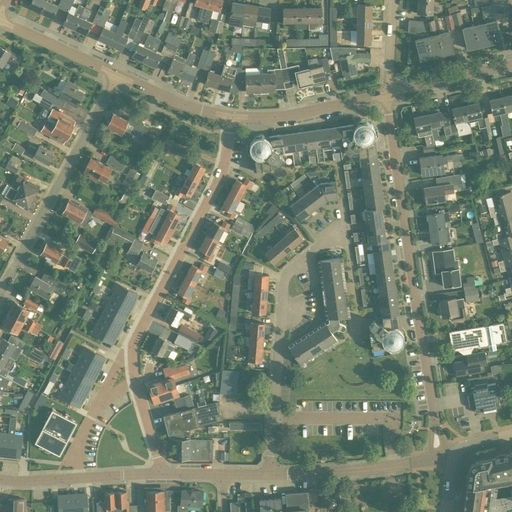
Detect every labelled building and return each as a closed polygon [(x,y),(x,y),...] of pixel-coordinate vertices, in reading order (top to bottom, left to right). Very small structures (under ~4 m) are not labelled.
[(31,0),(29,6),(41,12),(46,0),(31,0)] [(60,0),(58,6),(46,0),(41,12),(53,17),(58,7),(63,9),(67,0),(60,0)] [(67,0),(63,9),(68,12),(69,10),(73,0),(67,0)] [(145,10),(149,0),(140,0),(138,7),(145,10)] [(164,0),(162,9),(166,10),(170,0),(164,0)] [(170,0),(166,10),(163,21),(170,23),(173,12),(172,12),(174,7),(175,8),(177,0),(180,0),(184,1),(184,0),(170,0)] [(203,22),(209,0),(195,0),(195,4),(201,6),(197,20),(203,22)] [(209,0),(203,22),(208,23),(209,18),(210,18),(213,9),(219,11),(220,7),(221,7),(222,0),(209,0)] [(433,2),(417,1),(417,13),(432,14),(433,2)] [(243,18),(245,4),(232,2),(230,16),(243,18)] [(243,18),(242,24),(254,26),(258,6),(245,4),(243,18)] [(504,5),(493,4),(481,7),(483,15),(495,13),(495,14),(503,14),(504,5)] [(79,5),(74,14),(68,12),(63,23),(75,29),(85,7),(79,5)] [(357,18),(370,18),(371,5),(357,5),(357,18)] [(457,5),(447,8),(449,13),(459,10),(457,5)] [(85,7),(75,29),(87,34),(92,23),(98,25),(98,24),(105,8),(100,6),(92,23),(87,20),(91,10),(85,7)] [(270,8),(258,6),(254,26),(261,27),(262,21),(268,22),(270,8)] [(479,16),(477,6),(470,8),(472,17),(479,16)] [(330,47),(355,48),(355,47),(337,47),(336,7),(329,7),(329,41),(330,41),(330,47),(329,47),(330,47)] [(111,11),(105,8),(98,24),(104,26),(99,38),(111,44),(122,19),(121,19),(118,26),(107,21),(111,11)] [(296,22),(295,8),(283,9),(283,22),(296,22)] [(308,22),(308,8),(295,8),(296,22),(308,22)] [(321,8),(308,8),(308,22),(309,29),(321,29),(321,8)] [(463,27),(460,12),(452,13),(455,28),(463,27)] [(454,28),(451,14),(445,16),(448,29),(454,28)] [(182,26),(184,16),(177,15),(174,17),(172,24),(182,26)] [(185,17),(182,27),(192,29),(195,19),(185,17)] [(122,19),(111,44),(122,49),(128,37),(133,40),(141,23),(142,21),(136,18),(127,37),(122,35),(128,22),(122,19)] [(220,34),(224,21),(217,19),(211,18),(208,30),(220,34)] [(370,18),(357,18),(356,31),(370,31),(370,18)] [(423,21),(408,20),(408,31),(418,32),(425,30),(423,21)] [(496,21),(485,23),(489,44),(501,41),(496,21)] [(133,41),(138,43),(132,55),(144,60),(153,41),(155,37),(148,34),(143,46),(138,44),(146,25),(141,23),(133,40),(133,41)] [(489,44),(485,23),(474,26),(479,46),(489,44)] [(467,49),(479,46),(474,26),(462,29),(467,49)] [(370,31),(356,31),(356,43),(370,44),(370,31)] [(437,35),(442,55),(454,52),(449,32),(437,35)] [(418,35),(419,39),(415,40),(420,60),(431,57),(427,37),(426,33),(418,35)] [(159,44),(153,41),(144,60),(156,66),(159,59),(165,62),(176,37),(175,37),(175,38),(167,34),(164,41),(166,42),(165,45),(164,45),(160,54),(156,52),(159,44)] [(309,39),(309,46),(328,45),(328,34),(318,34),(318,39),(309,39)] [(437,35),(427,37),(431,57),(442,55),(437,35)] [(176,37),(165,62),(170,64),(168,70),(180,75),(186,59),(175,54),(181,39),(176,37)] [(9,53),(0,47),(0,65),(2,67),(6,59),(17,66),(21,58),(10,51),(9,53)] [(356,54),(355,48),(330,47),(332,60),(339,59),(343,78),(357,75),(354,62),(359,61),(369,62),(370,54),(358,53),(356,54)] [(189,52),(186,59),(180,75),(192,80),(197,68),(203,70),(203,69),(209,52),(203,50),(197,68),(191,65),(195,54),(189,52)] [(209,52),(203,69),(208,71),(205,83),(217,87),(224,64),(217,62),(215,72),(209,71),(214,54),(209,52)] [(317,60),(319,66),(309,68),(312,85),(319,83),(318,81),(326,79),(324,73),(330,71),(327,57),(317,60)] [(280,64),(283,82),(297,79),(298,85),(306,84),(306,86),(312,85),(309,68),(299,71),(298,64),(286,67),(285,63),(280,64)] [(236,67),(224,64),(217,87),(230,90),(231,84),(237,86),(239,79),(240,67),(237,66),(236,67)] [(267,73),(260,73),(261,90),(275,90),(275,89),(285,89),(283,82),(280,64),(274,64),(274,69),(267,69),(267,73)] [(239,79),(237,86),(238,86),(246,86),(246,91),(261,90),(260,73),(245,74),(245,70),(240,70),(241,67),(240,67),(239,79)] [(76,86),(67,81),(57,98),(76,108),(83,94),(75,89),(76,86)] [(30,83),(28,88),(37,93),(39,88),(30,83)] [(42,97),(53,103),(56,97),(42,90),(39,96),(42,97)] [(511,94),(502,97),(505,112),(511,110),(511,94)] [(53,103),(42,97),(39,103),(50,109),(53,103)] [(502,97),(489,100),(493,114),(501,113),(504,125),(508,125),(505,112),(502,97)] [(19,102),(13,99),(10,106),(15,109),(19,102)] [(478,103),(465,106),(469,126),(470,126),(469,122),(478,121),(479,128),(482,127),(485,140),(492,138),(488,116),(481,118),(481,116),(478,103)] [(402,107),(403,116),(412,114),(411,106),(402,107)] [(455,124),(449,125),(449,126),(452,138),(459,137),(458,136),(457,129),(469,126),(465,106),(452,109),(455,123),(455,122),(455,124)] [(438,108),(427,111),(428,115),(427,115),(431,135),(433,140),(439,139),(437,127),(443,125),(443,127),(449,126),(449,125),(446,112),(440,114),(440,112),(439,112),(438,108)] [(55,125),(70,133),(73,127),(72,126),(74,122),(51,110),(47,117),(56,122),(55,125)] [(121,119),(114,115),(108,127),(114,131),(114,132),(121,135),(124,130),(143,140),(150,128),(130,118),(128,122),(121,118),(121,119)] [(431,135),(427,115),(413,118),(418,138),(431,135)] [(70,133),(55,125),(44,119),(41,125),(43,126),(40,131),(49,136),(50,137),(50,138),(56,141),(57,141),(63,143),(65,139),(66,140),(70,133)] [(37,129),(20,120),(16,127),(33,136),(37,129)] [(375,133),(374,129),(372,126),(369,124),(365,122),(362,122),(358,124),(355,126),(352,125),(348,125),(340,126),(344,150),(349,154),(351,155),(354,157),(359,156),(363,156),(377,154),(375,142),(373,140),(374,137),(375,133)] [(340,126),(328,128),(331,145),(340,144),(341,154),(341,159),(344,154),(344,150),(340,126)] [(443,127),(446,139),(449,139),(452,138),(449,126),(443,127)] [(331,145),(328,128),(317,130),(321,162),(324,162),(324,157),(322,147),(331,145)] [(321,162),(317,130),(305,131),(307,149),(316,148),(317,157),(318,162),(321,162)] [(307,149),(305,131),(293,133),(297,165),(300,165),(300,160),(299,150),(307,149)] [(153,146),(158,135),(152,132),(147,143),(153,146)] [(297,165),(293,133),(281,135),(283,152),(292,151),(293,161),(294,166),(297,165)] [(283,152),(281,135),(269,136),(267,139),(264,137),(260,136),(256,137),(253,139),(251,142),(249,146),(250,150),(251,153),(254,156),(252,158),(254,171),(276,168),(278,166),(279,165),(280,163),(284,158),(283,152)] [(14,144),(4,138),(1,143),(5,145),(5,146),(21,155),(25,148),(15,142),(14,144)] [(496,157),(502,156),(498,139),(491,140),(496,157)] [(171,147),(182,151),(184,144),(173,141),(171,147)] [(434,144),(422,146),(423,152),(435,151),(434,144)] [(37,150),(29,146),(26,152),(34,156),(34,157),(48,165),(53,155),(45,151),(46,150),(39,146),(37,150)] [(157,153),(161,155),(166,148),(162,146),(157,153)] [(457,153),(441,156),(441,154),(419,157),(420,166),(458,161),(457,153)] [(106,163),(121,172),(127,162),(111,154),(106,163)] [(363,156),(359,156),(361,167),(378,165),(377,154),(363,156)] [(5,167),(17,174),(20,169),(16,167),(20,160),(12,155),(5,167)] [(188,177),(197,182),(205,168),(197,164),(200,159),(194,157),(191,163),(194,165),(188,177)] [(111,169),(91,158),(84,171),(90,175),(89,177),(97,182),(98,178),(104,182),(111,169)] [(459,166),(458,161),(420,166),(422,175),(443,172),(443,170),(448,169),(448,168),(459,166)] [(380,175),(378,165),(361,167),(362,178),(380,175)] [(129,168),(122,183),(124,184),(121,190),(128,194),(139,173),(129,168)] [(436,178),(437,186),(423,188),(426,203),(444,200),(443,194),(454,192),(453,189),(463,188),(460,174),(436,178)] [(381,186),(380,175),(362,178),(364,188),(381,186)] [(18,191),(33,199),(39,188),(24,179),(18,176),(14,182),(21,186),(18,190),(18,191)] [(197,182),(188,177),(182,188),(179,187),(175,194),(180,196),(183,192),(190,196),(197,182)] [(246,178),(243,183),(236,180),(229,194),(239,199),(245,187),(248,189),(252,181),(246,178)] [(316,186),(326,200),(338,199),(335,181),(319,183),(316,186)] [(18,191),(18,190),(10,186),(4,196),(12,200),(12,201),(27,210),(33,199),(18,191)] [(326,200),(316,186),(307,193),(318,207),(326,200)] [(381,186),(364,188),(365,199),(383,197),(381,186)] [(180,215),(173,212),(176,206),(175,206),(178,202),(155,190),(152,197),(166,205),(167,203),(169,204),(166,210),(161,207),(154,220),(173,229),(180,215)] [(126,204),(130,195),(124,192),(121,199),(119,199),(118,201),(122,203),(123,202),(126,204)] [(307,193),(299,199),(309,213),(318,207),(307,193)] [(490,212),(511,206),(511,201),(510,193),(503,194),(493,197),(495,206),(488,208),(490,212)] [(239,199),(229,194),(222,208),(229,211),(226,216),(232,219),(236,212),(233,210),(239,199)] [(383,197),(365,199),(366,209),(364,209),(364,210),(384,207),(383,197)] [(309,213),(299,199),(290,206),(300,220),(309,213)] [(62,211),(63,213),(62,214),(79,224),(80,223),(85,225),(91,215),(85,212),(87,209),(80,206),(79,208),(69,202),(66,208),(64,208),(62,211)] [(273,203),(265,212),(271,217),(279,209),(273,203)] [(459,203),(446,205),(447,212),(448,212),(460,211),(459,204),(459,203)] [(115,226),(118,221),(117,221),(119,218),(96,206),(92,213),(115,226)] [(511,206),(490,212),(491,217),(498,216),(500,224),(511,220),(511,206)] [(384,207),(364,210),(365,221),(383,219),(381,208),(384,208),(384,207)] [(442,212),(427,214),(429,229),(444,227),(444,221),(449,221),(448,212),(447,212),(442,212)] [(278,213),(270,220),(274,225),(282,218),(278,213)] [(255,225),(237,217),(234,223),(251,231),(252,232),(255,225)] [(383,219),(365,221),(366,226),(367,231),(384,228),(383,224),(383,219)] [(173,229),(154,220),(148,231),(153,234),(150,241),(156,244),(159,239),(165,243),(173,229)] [(224,220),(221,226),(214,222),(207,236),(217,241),(223,230),(226,231),(230,224),(224,220)] [(270,220),(260,229),(265,233),(274,225),(270,220)] [(511,220),(500,224),(502,232),(495,234),(497,239),(511,235),(511,220)] [(251,231),(234,223),(232,229),(248,237),(251,231)] [(444,227),(429,229),(432,244),(446,242),(450,241),(448,227),(444,227)] [(368,242),(388,240),(388,239),(385,240),(384,228),(367,231),(368,242)] [(265,233),(260,229),(253,235),(257,240),(265,233)] [(294,229),(284,237),(293,247),(303,239),(294,229)] [(97,243),(80,233),(74,243),(92,253),(97,243)] [(128,234),(124,242),(130,245),(126,253),(139,260),(137,263),(151,271),(157,260),(149,256),(149,254),(143,251),(144,250),(140,249),(143,242),(137,239),(128,234)] [(140,234),(138,239),(143,242),(144,243),(144,242),(147,238),(140,234)] [(511,235),(497,239),(492,240),(493,245),(500,244),(502,252),(511,249),(511,235)] [(217,241),(207,236),(200,250),(207,253),(204,259),(210,262),(214,254),(211,253),(217,241)] [(284,237),(275,245),(283,256),(293,247),(284,237)] [(102,249),(94,264),(106,270),(114,254),(112,253),(117,244),(108,239),(106,239),(101,248),(102,249)] [(390,250),(388,240),(368,242),(368,243),(371,242),(373,253),(390,250)] [(42,248),(43,250),(40,255),(48,259),(46,261),(54,265),(55,263),(56,263),(62,251),(46,243),(46,245),(44,245),(42,248)] [(283,256),(275,245),(265,254),(273,264),(283,256)] [(457,259),(453,260),(452,249),(432,252),(435,273),(442,272),(458,269),(457,259)] [(511,249),(502,252),(504,261),(498,262),(499,267),(511,263),(511,249)] [(391,261),(390,250),(373,253),(374,263),(391,261)] [(75,272),(82,258),(73,253),(70,259),(65,257),(61,265),(75,272)] [(326,324),(302,339),(289,348),(295,358),(299,364),(324,348),(325,350),(338,342),(336,339),(331,332),(337,329),(341,331),(343,331),(344,330),(345,329),(345,328),(345,326),(344,325),(339,323),(338,317),(347,316),(339,258),(329,259),(320,261),(328,320),(329,322),(326,324)] [(217,268),(228,272),(231,265),(220,261),(217,268)] [(391,261),(374,263),(376,274),(393,272),(391,261)] [(192,265),(185,278),(195,284),(201,272),(204,274),(208,266),(201,263),(199,268),(192,265)] [(511,263),(499,267),(500,272),(507,270),(509,279),(511,277),(511,263)] [(214,275),(222,278),(224,271),(216,268),(214,275)] [(442,272),(443,281),(441,281),(441,285),(444,284),(444,286),(460,284),(458,269),(442,272)] [(393,272),(376,274),(377,285),(395,282),(393,272)] [(232,285),(239,286),(240,274),(233,274),(232,285)] [(248,278),(248,286),(253,286),(253,287),(267,288),(268,275),(261,274),(255,274),(254,279),(248,278)] [(29,283),(31,284),(29,289),(48,299),(52,291),(57,294),(63,282),(59,280),(54,288),(35,277),(34,278),(33,278),(31,278),(29,282),(29,283)] [(466,278),(466,282),(463,282),(464,290),(474,288),(473,277),(466,278)] [(195,284),(185,278),(178,292),(184,295),(181,301),(188,304),(192,297),(189,295),(195,284)] [(395,282),(377,285),(378,296),(396,293),(395,282)] [(130,307),(137,294),(118,284),(111,297),(130,307)] [(232,285),(231,298),(238,298),(239,286),(232,285)] [(267,288),(253,287),(252,299),(266,300),(267,288)] [(477,288),(474,288),(464,290),(465,302),(478,300),(477,288)] [(396,293),(378,296),(380,306),(398,304),(396,293)] [(23,302),(36,310),(40,303),(27,296),(23,302)] [(124,319),(130,307),(111,297),(104,309),(124,319)] [(238,298),(231,298),(230,315),(237,315),(238,298)] [(463,298),(454,299),(454,298),(440,301),(441,305),(440,306),(440,308),(439,308),(440,315),(441,314),(442,317),(448,316),(452,322),(464,320),(466,316),(463,298)] [(266,300),(252,299),(251,312),(265,313),(266,300)] [(91,300),(87,308),(96,312),(99,304),(91,300)] [(11,309),(8,314),(40,330),(42,325),(26,316),(29,310),(15,302),(14,304),(12,303),(10,307),(11,309)] [(399,315),(398,304),(380,306),(382,317),(384,317),(399,315)] [(92,311),(91,315),(100,318),(103,307),(99,306),(97,312),(92,311)] [(171,306),(168,313),(167,313),(164,316),(166,317),(165,319),(176,325),(181,317),(188,321),(191,314),(178,307),(177,309),(171,306)] [(98,321),(117,331),(124,319),(104,309),(98,321)] [(8,314),(6,319),(4,319),(2,322),(3,324),(2,325),(17,333),(22,324),(25,326),(24,329),(37,336),(40,330),(8,314)] [(373,322),(368,328),(369,334),(371,351),(384,349),(385,347),(389,348),(393,349),(396,348),(400,346),(402,343),(403,339),(403,335),(402,332),(399,329),(401,327),(399,315),(384,317),(382,317),(376,318),(375,319),(374,320),(373,322)] [(110,344),(117,331),(98,321),(91,334),(110,344)] [(251,322),(250,335),(263,336),(264,323),(251,322)] [(501,323),(447,332),(449,339),(446,343),(450,346),(451,351),(463,349),(464,354),(465,354),(471,353),(471,350),(474,347),(504,342),(501,323)] [(199,333),(181,325),(177,332),(195,341),(199,333)] [(212,337),(215,328),(209,326),(207,335),(212,337)] [(175,342),(193,351),(197,343),(192,340),(192,341),(179,334),(175,342)] [(11,335),(8,342),(0,337),(0,352),(8,357),(14,346),(21,349),(25,342),(11,335)] [(250,335),(249,347),(249,348),(262,349),(263,336),(250,335)] [(175,344),(159,336),(152,350),(161,355),(166,347),(172,350),(175,344)] [(56,338),(47,354),(55,359),(64,342),(56,338)] [(97,369),(103,357),(84,346),(77,359),(97,369)] [(234,347),(227,346),(226,366),(232,367),(234,347)] [(40,362),(43,358),(50,362),(53,358),(34,347),(29,356),(40,362)] [(249,348),(249,347),(243,347),(243,354),(248,354),(248,360),(261,361),(262,349),(249,348)] [(471,353),(465,354),(466,359),(453,362),(455,375),(480,371),(479,365),(486,364),(484,353),(484,351),(471,353)] [(8,357),(0,352),(0,375),(9,380),(24,387),(28,380),(9,371),(9,370),(3,367),(8,357)] [(90,382),(97,369),(77,359),(71,371),(90,382)] [(163,368),(166,379),(148,385),(151,394),(175,386),(173,378),(190,373),(187,364),(173,368),(172,365),(163,368)] [(500,365),(490,366),(492,374),(501,372),(500,365)] [(221,393),(238,393),(238,369),(221,369),(221,393)] [(84,394),(90,382),(71,371),(64,383),(84,394)] [(0,391),(2,393),(9,380),(0,375),(0,391)] [(471,391),(468,392),(471,408),(473,407),(474,411),(479,411),(490,409),(491,411),(495,410),(494,408),(498,407),(497,399),(500,399),(498,390),(496,391),(494,383),(486,384),(486,382),(474,384),(474,386),(470,387),(471,391)] [(77,406),(84,394),(64,383),(57,396),(77,406)] [(179,398),(175,386),(151,394),(154,403),(172,397),(177,412),(188,409),(184,397),(179,398)] [(188,409),(177,412),(164,415),(170,439),(172,439),(172,458),(174,458),(174,460),(186,460),(187,458),(192,458),(192,439),(190,439),(190,428),(218,421),(219,401),(188,409)] [(51,408),(33,441),(58,455),(75,422),(51,408)] [(5,456),(19,458),(22,436),(8,434),(5,456)] [(192,439),(192,458),(212,459),(212,439),(192,439)] [(220,446),(220,460),(229,460),(229,446),(220,446)] [(511,511),(511,451),(474,461),(468,467),(461,511),(511,511)] [(318,496),(332,494),(332,488),(318,489),(318,496)] [(146,511),(164,511),(164,510),(167,510),(166,504),(164,504),(164,498),(172,497),(171,490),(164,491),(146,491),(146,511)] [(181,490),(180,504),(178,504),(177,511),(187,511),(188,505),(202,506),(203,491),(181,490)] [(129,500),(127,500),(126,491),(115,492),(116,507),(123,507),(123,511),(136,511),(136,505),(129,505),(129,500)] [(308,511),(308,497),(307,491),(286,493),(287,511),(308,511)] [(104,493),(105,501),(103,502),(102,511),(115,511),(115,508),(116,507),(115,492),(104,493)] [(237,493),(237,500),(245,500),(245,511),(251,511),(252,493),(237,493)] [(73,511),(88,511),(87,494),(72,495),(73,511)] [(59,511),(73,511),(72,495),(58,496),(59,511)] [(1,511),(24,511),(25,499),(8,498),(8,506),(8,509),(2,509),(1,511)] [(259,502),(259,511),(282,511),(282,500),(259,502)] [(238,511),(238,502),(230,502),(230,511),(238,511)]
